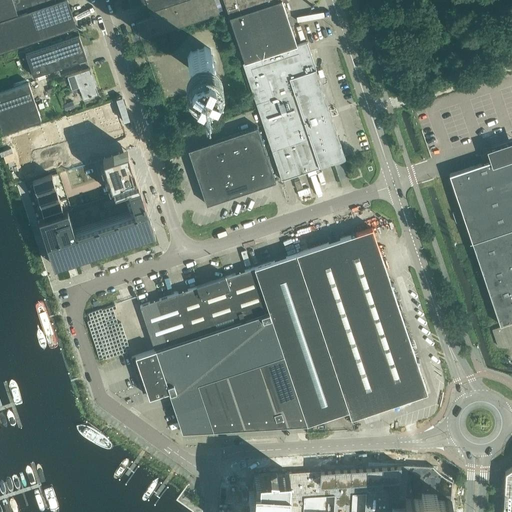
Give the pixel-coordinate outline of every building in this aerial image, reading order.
[(57,0),(56,0),(0,19),(0,51),(76,26),(67,0),(57,0)] [(0,0),(0,19),(56,0),(55,0),(0,0)] [(121,0),(122,3),(130,1),(131,6),(147,1),(150,10),(150,11),(151,11),(152,16),(136,21),(142,38),(219,12),(215,0),(121,0)] [(223,0),(230,17),(245,62),(297,44),(282,0),(223,0)] [(79,35),(26,53),(34,75),(87,57),(79,35)] [(297,44),(245,62),(243,63),(281,178),(282,179),(320,166),(345,158),(345,157),(316,69),(317,69),(307,41),(297,44)] [(212,69),(215,62),(213,61),(212,57),(213,55),(211,55),(210,50),(210,49),(204,45),(203,47),(199,49),(197,48),(196,50),(192,51),(190,50),(187,56),(189,57),(191,61),(190,63),(192,64),(193,68),(192,70),(198,73),(199,71),(203,70),(205,71),(206,69),(210,68),(212,69)] [(69,80),(72,87),(93,80),(89,69),(91,68),(90,67),(65,76),(66,79),(69,80)] [(93,80),(72,87),(73,92),(81,89),(84,97),(99,92),(97,92),(93,80)] [(41,119),(29,82),(0,91),(0,123),(3,132),(41,119)] [(109,106),(13,138),(25,175),(35,172),(27,149),(98,126),(101,135),(106,133),(113,154),(128,149),(119,122),(114,124),(109,106)] [(215,123),(212,115),(193,121),(196,129),(215,123)] [(188,149),(207,204),(276,181),(257,126),(188,149)] [(472,241),(511,227),(511,146),(493,152),(495,158),(450,174),(472,241),(471,241),(472,241)] [(113,154),(103,157),(104,162),(106,167),(108,172),(110,178),(112,184),(114,189),(115,194),(129,190),(140,186),(136,174),(133,166),(132,161),(131,159),(128,149),(113,154)] [(52,174),(33,181),(37,193),(56,186),(52,176),(52,174)] [(294,181),(297,189),(303,187),(300,179),(294,181)] [(56,186),(37,193),(41,205),(60,198),(56,187),(56,186)] [(45,217),(39,219),(39,220),(40,220),(44,219),(50,238),(47,239),(46,240),(53,261),(64,257),(68,256),(71,255),(72,255),(73,254),(81,252),(154,228),(151,218),(140,186),(128,190),(135,211),(75,230),(68,210),(68,209),(64,210),(45,217)] [(60,198),(41,205),(45,217),(64,210),(60,199),(60,198)] [(351,234),(296,252),(303,271),(379,246),(372,227),(356,232),(353,231),(351,234)] [(511,227),(472,241),(500,324),(511,319),(511,227)] [(391,281),(379,246),(303,271),(349,409),(351,417),(406,398),(409,400),(411,397),(427,391),(418,362),(419,359),(416,357),(392,286),(394,283),(391,281)] [(296,252),(254,266),(269,310),(284,354),(307,423),(349,409),(303,271),(296,252)] [(197,286),(140,305),(155,348),(269,310),(254,266),(226,276),(226,274),(196,284),(197,286)] [(269,310),(155,348),(131,356),(143,392),(147,390),(149,396),(169,390),(173,403),(174,404),(182,431),(213,429),(198,383),(284,354),(269,310)] [(284,354),(198,383),(213,429),(307,423),(284,354)] [(254,474),(252,511),(450,511),(453,480),(452,480),(452,478),(448,478),(448,477),(447,477),(446,477),(446,476),(445,476),(444,476),(444,475),(443,475),(443,474),(442,474),(442,473),(441,473),(440,473),(440,472),(439,472),(439,471),(438,471),(438,470),(437,470),(437,466),(434,466),(433,465),(407,464),(403,464),(368,462),(368,466),(300,471),(254,474)] [(511,511),(511,466),(505,471),(502,511),(511,511)]
